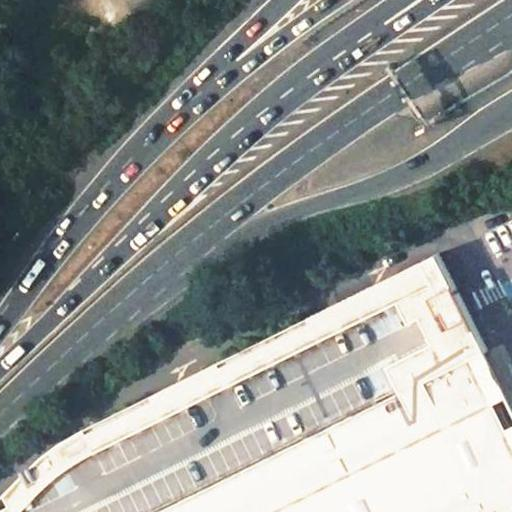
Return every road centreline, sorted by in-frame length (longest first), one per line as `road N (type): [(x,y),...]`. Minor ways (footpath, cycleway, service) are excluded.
road 1 (trunk): [(386,22),(226,145),(0,367)]
road 2 (trunk): [(65,354),(264,223),(393,178),(511,110)]
road 3 (trunk): [(65,354),(199,236),(424,72)]
road 4 (trunk): [(166,136),(0,327)]
road 5 (trunk): [(341,0),(166,136)]
road 6 (trunk): [(286,0),(166,136)]
